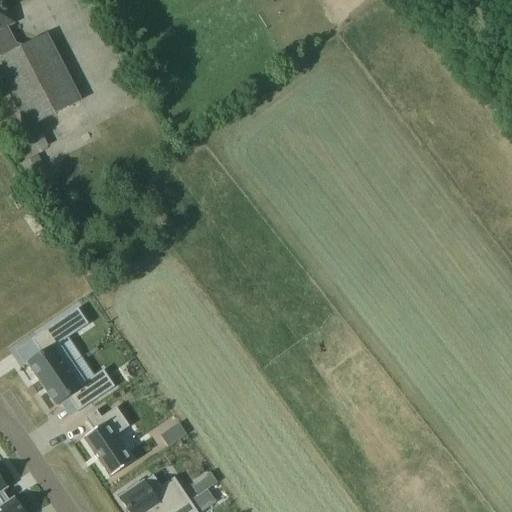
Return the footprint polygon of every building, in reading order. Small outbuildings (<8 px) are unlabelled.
[(9,18),(0,1),(0,78),(26,129),(80,101),(46,36),(25,47),(16,45),(7,29),(9,18)] [(47,175),(37,156),(19,167),(29,185),(47,175)] [(28,203),(20,189),(8,196),(17,210),(28,203)] [(40,354),(27,363),(41,384),(71,364),(58,344),(77,331),(66,315),(30,340),(40,354)] [(71,364),(41,384),(55,405),(67,397),(77,412),(113,387),(102,370),(84,382),(71,364)] [(92,431),(82,438),(109,478),(131,463),(113,437),(128,427),(115,408),(100,418),(95,410),(83,418),(92,431)] [(179,425),(161,437),(167,447),(185,435),(179,425)] [(209,475),(191,487),(198,497),(216,484),(209,475)] [(127,494),(119,500),(127,511),(175,511),(190,503),(173,479),(160,488),(153,477),(139,486),(137,482),(125,491),(127,494)] [(206,492),(190,503),(196,511),(201,511),(214,504),(206,492)] [(4,508),(0,510),(0,511),(20,511),(13,500),(4,507),(4,508)] [(196,511),(190,503),(175,511),(196,511)]
